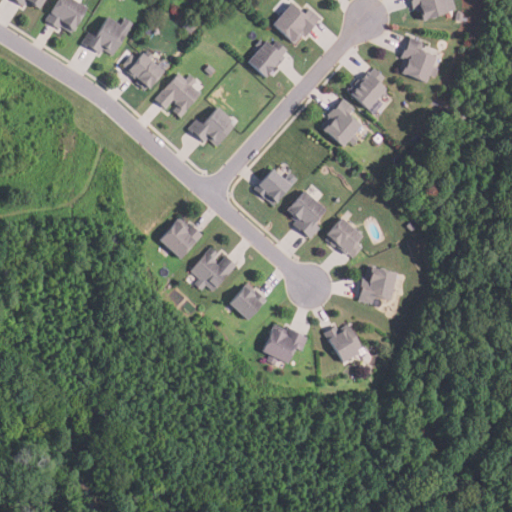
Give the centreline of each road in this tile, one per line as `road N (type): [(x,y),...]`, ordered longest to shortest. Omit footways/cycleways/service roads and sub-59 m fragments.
road 1 (residential): [(0,33),(93,93),(311,289)]
road 2 (residential): [(206,194),(367,16)]
